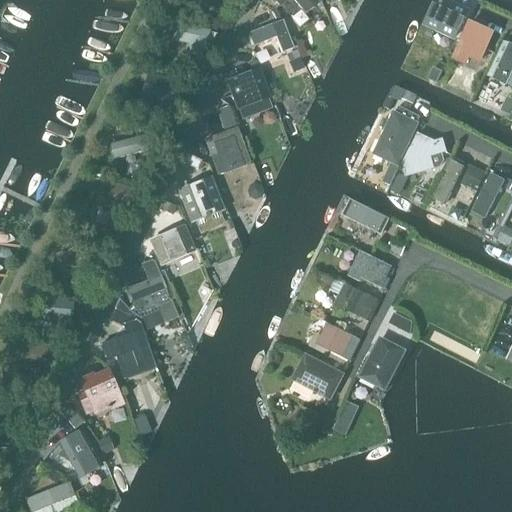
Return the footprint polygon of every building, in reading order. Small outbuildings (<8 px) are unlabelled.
[(324,2),(322,0),(279,0),(285,7),(292,0),(298,0),(310,13),(324,2)] [(443,0),(436,0),(424,25),(456,40),(469,12),(443,0)] [(479,63),(494,31),(468,19),(450,59),(465,65),(469,58),(479,63)] [(209,29),(216,32),(221,24),(213,20),(209,29)] [(298,48),(287,20),(253,33),(258,46),(281,37),(287,53),(298,48)] [(175,24),(171,41),(188,45),(185,57),(203,61),(210,32),(175,24)] [(511,87),(511,43),(503,40),(486,76),(511,87)] [(289,62),(299,58),(296,51),(286,55),(289,62)] [(293,74),(303,69),(299,58),(288,63),(293,74)] [(265,91),(256,65),(234,72),(249,116),(275,107),(271,95),(273,94),(272,89),(265,91)] [(193,83),(199,72),(190,67),(184,79),(193,83)] [(437,85),(440,76),(431,72),(427,80),(437,85)] [(148,73),(140,98),(174,110),(177,101),(187,104),(191,92),(181,88),(182,85),(148,73)] [(413,105),(416,99),(417,96),(406,91),(404,94),(401,100),(413,105)] [(419,116),(398,106),(395,112),(392,110),(388,120),(383,117),(378,127),(383,129),(371,155),(390,164),(381,183),(388,186),(418,123),(417,122),(419,116)] [(229,107),(217,112),(224,131),(236,126),(229,107)] [(220,175),(230,174),(235,170),(242,167),(249,167),(254,163),(241,127),(208,140),(220,175)] [(434,141),(416,133),(409,148),(408,148),(401,163),(400,163),(404,177),(433,168),(430,156),(445,152),(442,139),(434,141)] [(149,135),(109,145),(113,160),(153,149),(149,135)] [(187,157),(198,163),(200,164),(205,155),(190,147),(185,156),(187,157)] [(444,205),(463,167),(449,159),(429,198),(444,205)] [(476,192),(485,173),(468,165),(459,183),(476,192)] [(147,187),(152,178),(142,173),(138,183),(147,187)] [(505,181),(501,179),(491,174),(485,187),(481,194),(472,213),(485,220),(498,194),(505,181)] [(402,192),(408,180),(407,179),(405,178),(398,175),(392,188),(402,192)] [(211,178),(178,191),(191,224),(224,211),(211,178)] [(126,215),(134,191),(101,180),(93,203),(97,205),(113,210),(126,215)] [(425,205),(430,194),(427,192),(421,203),(425,205)] [(387,236),(396,220),(356,200),(348,216),(387,236)] [(180,208),(168,203),(164,212),(176,217),(180,208)] [(184,226),(149,242),(160,267),(195,252),(184,226)] [(506,246),(511,233),(511,229),(505,226),(497,241),(506,246)] [(102,251),(118,258),(123,247),(107,240),(102,251)] [(401,257),(407,245),(397,241),(392,253),(401,257)] [(66,282),(98,270),(90,247),(58,258),(66,282)] [(99,252),(97,260),(106,263),(109,255),(99,252)] [(387,289),(397,268),(364,252),(352,277),(365,284),(367,279),(387,289)] [(148,282),(125,292),(130,304),(133,308),(130,312),(129,312),(129,313),(141,320),(146,332),(178,318),(170,301),(173,300),(163,276),(160,277),(154,263),(151,261),(141,265),(148,282)] [(348,285),(339,280),(334,291),(343,296),(337,309),(346,314),(347,310),(371,321),(381,300),(349,285),(348,285)] [(73,303),(38,300),(36,317),(57,318),(55,333),(70,335),(71,318),(72,318),(73,303)] [(119,300),(115,309),(127,316),(129,313),(129,312),(130,312),(119,300)] [(76,303),(73,313),(81,315),(84,304),(76,303)] [(126,336),(99,345),(104,359),(108,361),(116,358),(123,380),(134,379),(149,374),(156,370),(143,333),(140,325),(135,321),(127,316),(115,309),(109,321),(124,328),(126,336)] [(411,336),(413,323),(394,314),(389,324),(411,336)] [(355,363),(366,341),(332,324),(320,349),(330,354),(332,351),(355,363)] [(391,394),(413,352),(386,337),(364,379),(391,394)] [(22,340),(15,366),(49,376),(56,349),(22,340)] [(337,403),(351,376),(312,355),(297,382),(337,403)] [(84,393),(77,396),(86,416),(92,414),(94,416),(109,409),(111,412),(124,406),(108,369),(94,375),(79,382),(84,393)] [(49,390),(35,386),(33,394),(47,398),(49,390)] [(0,418),(30,419),(31,405),(0,404),(0,418)] [(71,408),(62,415),(76,430),(84,423),(71,408)] [(331,434),(336,420),(320,414),(315,428),(331,434)] [(346,437),(352,423),(339,417),(333,431),(346,437)] [(83,430),(60,443),(79,477),(102,464),(83,430)] [(106,454),(117,449),(111,437),(101,441),(106,454)] [(9,450),(0,450),(0,467),(9,467),(9,450)] [(56,485),(61,476),(49,469),(43,478),(56,485)] [(32,511),(43,511),(78,498),(72,484),(28,501),(32,511)]
